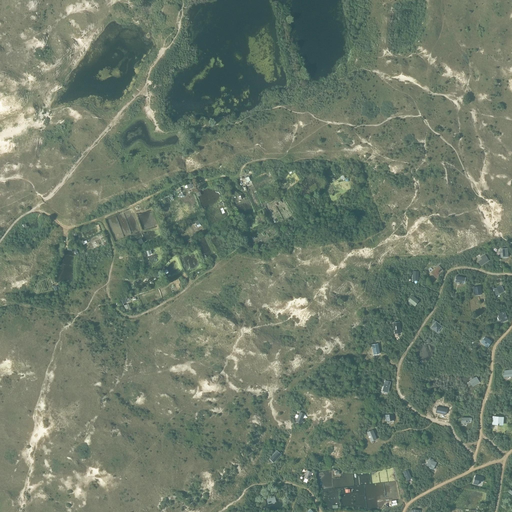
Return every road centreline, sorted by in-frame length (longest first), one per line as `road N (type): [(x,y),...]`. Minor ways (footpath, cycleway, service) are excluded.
road 1 (track): [(35,208),(77,227),(182,180),(236,177),(248,162),(279,160)]
road 2 (track): [(0,241),(140,89)]
